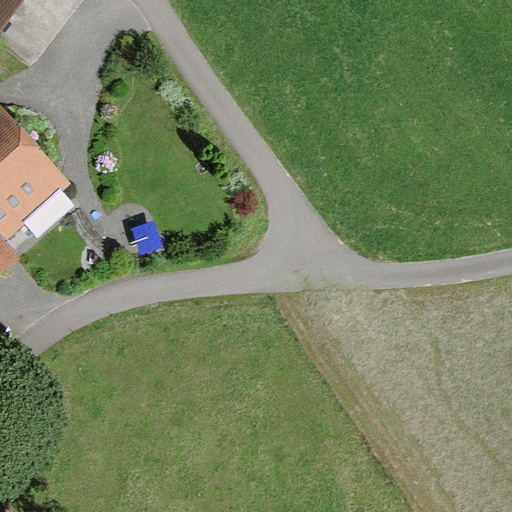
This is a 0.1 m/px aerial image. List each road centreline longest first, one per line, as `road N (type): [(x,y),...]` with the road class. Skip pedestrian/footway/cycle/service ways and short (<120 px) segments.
road 1 (unclassified): [(341,280),(194,284),(97,310),(0,374)]
road 2 (unclassified): [(159,0),(341,280)]
road 3 (unclassified): [(341,280),(511,264)]
